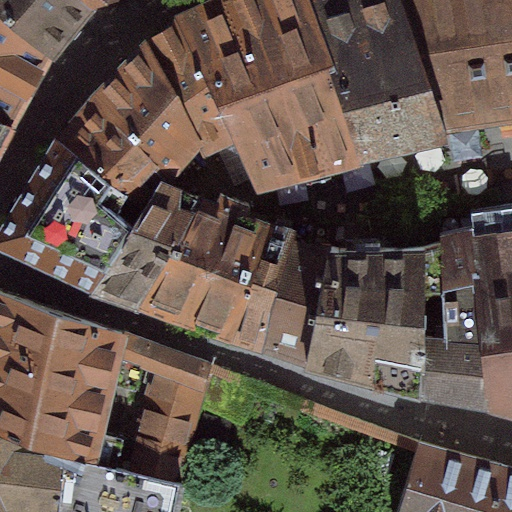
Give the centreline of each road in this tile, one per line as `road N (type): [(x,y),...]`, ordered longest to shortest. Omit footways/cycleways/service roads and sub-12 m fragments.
road 1 (residential): [(511,440),(305,380),(0,270)]
road 2 (residential): [(161,0),(100,49),(0,191)]
